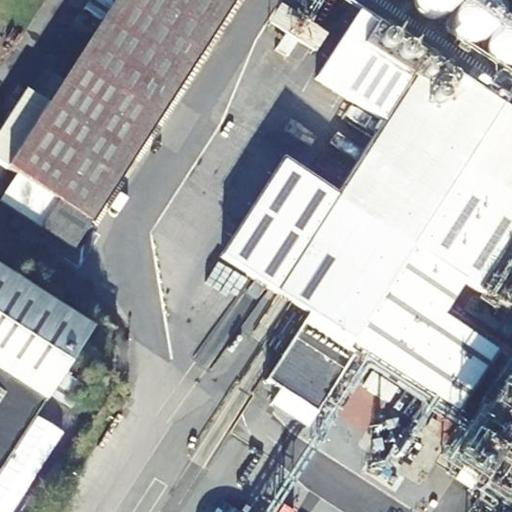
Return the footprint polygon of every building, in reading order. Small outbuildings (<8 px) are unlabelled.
[(112,0),(85,41),(60,81),(3,169),(14,176),(57,204),(41,229),(71,250),(232,0),(112,0)] [(442,14),(447,10),(452,5),(453,0),(415,0),(418,6),(422,11),(428,14),(435,15),(442,14)] [(477,43),(482,40),(487,34),(489,28),(489,22),(487,16),(484,10),(479,7),(473,5),(466,5),(460,7),(455,10),(452,16),(450,22),(450,29),(453,35),(457,40),(463,43),(470,44),(477,43)] [(359,12),(328,58),(347,71),(370,38),(376,28),(379,25),(359,12)] [(511,67),(511,66),(511,30),(507,29),(501,29),(494,31),(489,34),(486,39),(484,46),(484,53),(487,59),(491,64),(497,67),(504,68),(511,67)] [(60,81),(85,41),(69,30),(42,70),(60,81)] [(302,313),(293,326),(267,371),(314,405),(349,348),(350,346),(453,416),(493,358),(445,323),(466,286),(486,295),(511,251),(511,117),(424,59),(334,199),(280,164),(220,259),(276,297),(294,308),(302,313)] [(0,202),(2,204),(41,229),(57,204),(14,176),(0,197),(0,202)] [(0,466),(43,402),(47,395),(67,409),(82,386),(60,372),(64,366),(100,311),(0,245),(0,466)]
